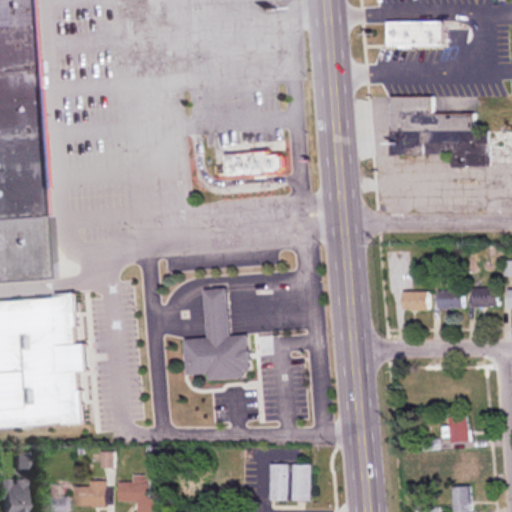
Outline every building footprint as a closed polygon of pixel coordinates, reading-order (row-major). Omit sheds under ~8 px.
[(0,0),(0,282),(36,282),(31,0),(0,0)] [(444,47),(444,21),(389,21),(389,47),(444,47)] [(392,155),(457,155),(457,166),(490,166),(490,131),(476,131),(476,113),(434,114),(434,97),(391,97),(392,155)] [(225,154),(227,178),(286,174),(284,150),(225,154)] [(209,380),(251,378),(249,335),(231,336),(228,288),(206,289),(209,338),(186,339),(188,375),(209,374),(209,380)] [(474,307),(500,307),(500,288),(474,288),(474,307)] [(440,309),(466,309),(466,291),(440,291),(440,309)] [(405,310),(431,310),(431,292),(405,292),(405,310)] [(0,426),(87,423),(83,343),(79,343),(77,297),(0,299),(0,426)] [(468,406),(468,388),(442,388),(442,406),(468,406)] [(420,410),(434,410),(434,394),(420,394),(420,410)] [(451,418),(452,444),(471,443),(470,417),(451,418)] [(472,478),(472,452),(453,452),(453,478),(472,478)] [(313,463),(272,463),(272,500),(313,500),(313,463)] [(138,511),(154,511),(154,475),(134,475),(134,483),(119,483),(119,502),(139,502),(138,511)] [(24,511),(24,480),(0,479),(0,511),(24,511)] [(107,481),(91,481),(91,487),(76,487),(76,507),(107,507),(107,481)] [(67,511),(67,497),(59,498),(58,485),(47,486),(47,497),(36,497),(36,511),(67,511)] [(455,511),(473,511),(473,487),(454,487),(455,511)]
